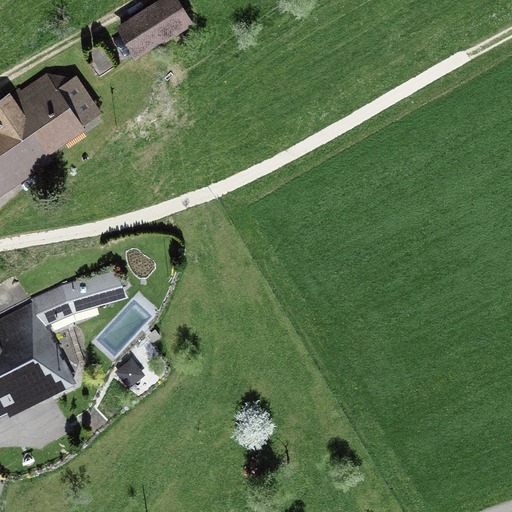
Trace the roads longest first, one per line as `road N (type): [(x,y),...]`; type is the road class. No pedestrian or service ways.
road 1 (track): [(0,251),(75,239),(218,194),(511,35)]
road 2 (track): [(120,10),(0,85)]
